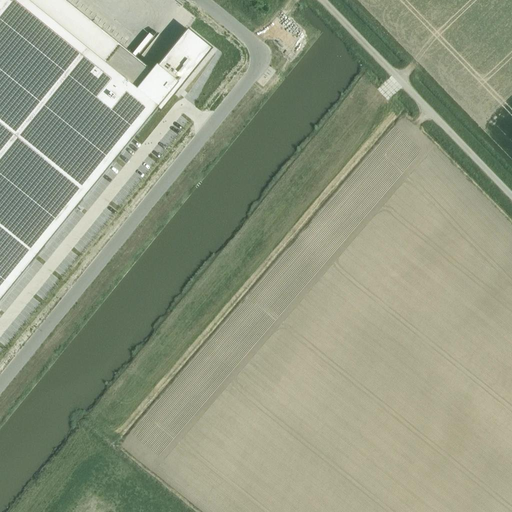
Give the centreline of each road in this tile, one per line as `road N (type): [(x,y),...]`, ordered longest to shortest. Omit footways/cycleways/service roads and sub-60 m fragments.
road 1 (unclassified): [(0,386),(256,72),(256,45),(203,0)]
road 2 (unclassified): [(511,196),(322,0)]
